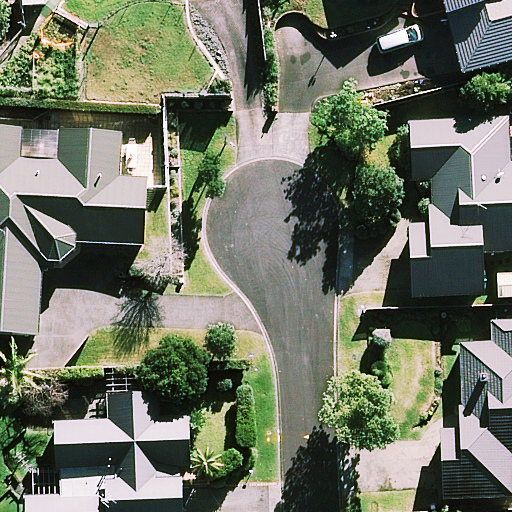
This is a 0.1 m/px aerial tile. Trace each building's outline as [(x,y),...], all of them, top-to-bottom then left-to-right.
[(511,0),(442,0),(461,74),(511,61),(511,0)] [(511,166),(509,166),(507,120),(408,124),(411,182),(430,182),(432,225),(411,226),(413,298),(482,295),(481,253),(511,251),(511,166)] [(62,262),(81,246),(147,246),(148,133),(62,132),(62,162),(21,162),(22,127),(0,126),(0,333),(43,334),(43,262),(62,262)] [(511,270),(492,270),(491,300),(511,300),(511,270)] [(492,342),(461,343),(464,427),(441,428),(444,499),(511,497),(511,322),(491,323),(492,342)] [(161,390),(111,391),(111,414),(59,415),(60,471),(30,471),(30,511),(186,511),(186,468),(194,468),(193,418),(161,419),(161,390)]
